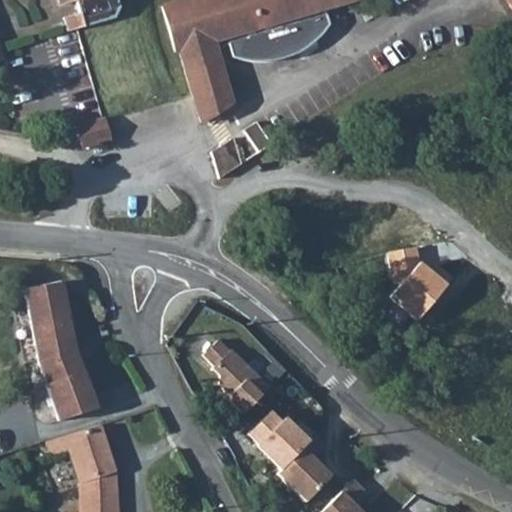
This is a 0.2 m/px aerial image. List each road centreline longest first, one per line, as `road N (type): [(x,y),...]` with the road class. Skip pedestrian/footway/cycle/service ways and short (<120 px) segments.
road 1 (unclassified): [(511,505),(432,457),(237,293),(190,266)]
road 2 (residential): [(511,275),(414,196),(263,180),(220,203),(190,266)]
road 3 (residential): [(233,511),(146,350),(134,314),(144,255)]
road 4 (unclassified): [(144,255),(0,234)]
